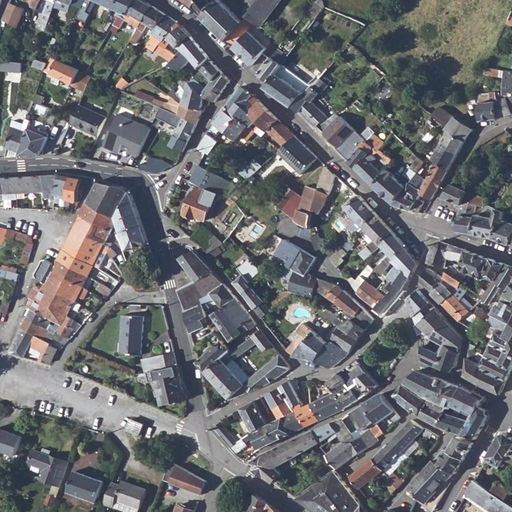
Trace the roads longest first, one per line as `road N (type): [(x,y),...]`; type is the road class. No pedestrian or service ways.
road 1 (residential): [(426,233),(389,214),(242,75)]
road 2 (residential): [(381,511),(448,434),(409,413),(384,386),(411,361)]
road 3 (residential): [(305,372),(201,247),(188,240),(161,247)]
road 4 (residential): [(0,216),(57,226),(2,352)]
road 5 (residential): [(206,433),(44,378)]
road 6 (residential): [(173,297),(114,297),(44,378)]
road 7 (secondary): [(148,196),(137,180),(114,173),(0,167)]
road 8 (residential): [(242,75),(178,174),(148,196)]
road 9 (residential): [(426,233),(429,213),(476,137),(511,120)]
road 10 (secondary): [(202,421),(173,297)]
